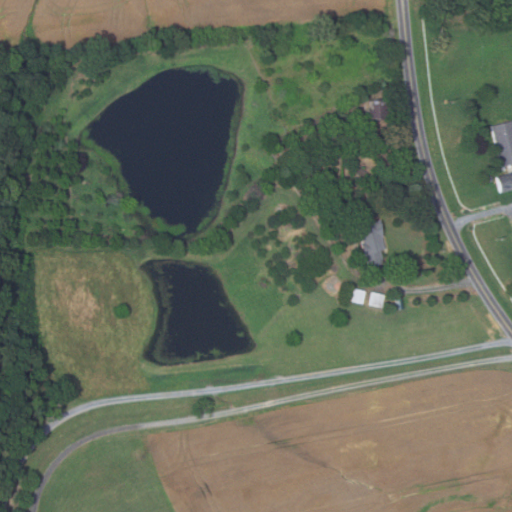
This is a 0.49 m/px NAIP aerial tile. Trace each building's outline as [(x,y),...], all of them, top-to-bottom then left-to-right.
[(369,121),(366,103),(386,100),(389,118),(369,121)] [(511,119),(511,163),(504,166),(505,170),(497,172),(494,163),(499,162),(489,125),(511,119)] [(316,150),(313,134),(341,129),(344,145),(316,150)] [(508,173),(511,185),(511,189),(499,193),(494,177),(508,173)] [(489,175),(492,180),(487,183),(484,178),(489,175)] [(342,204),(345,213),(332,217),(329,208),(342,204)] [(365,266),(354,221),(370,217),(371,221),(379,219),(383,235),(380,236),(383,249),(378,250),(381,262),(365,266)] [(352,288),(365,291),(362,304),(349,301),(352,288)] [(372,292),(384,295),(381,308),(368,305),(372,292)]
